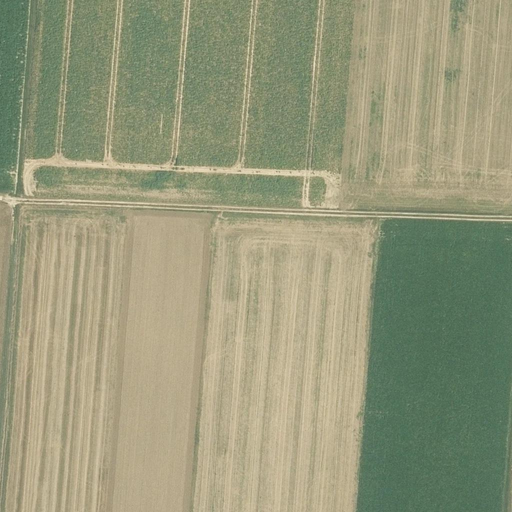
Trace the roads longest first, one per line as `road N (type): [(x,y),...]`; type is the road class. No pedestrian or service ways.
road 1 (track): [(0,199),(511,220)]
road 2 (track): [(32,0),(0,420)]
